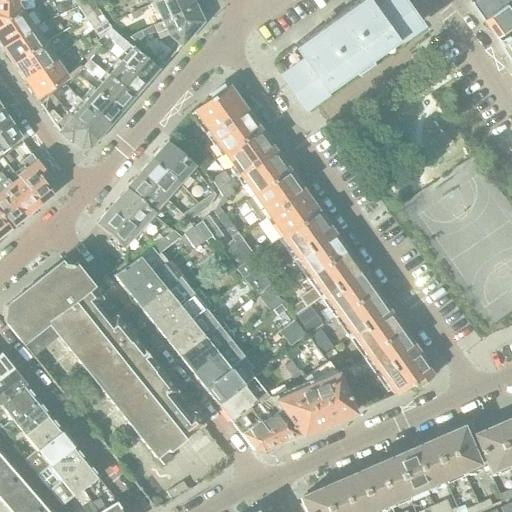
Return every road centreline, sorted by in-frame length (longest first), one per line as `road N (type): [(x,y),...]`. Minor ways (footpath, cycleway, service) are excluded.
road 1 (residential): [(224,41),(474,392)]
road 2 (residential): [(50,231),(264,484)]
road 3 (residential): [(264,484),(474,392)]
road 4 (residential): [(143,511),(0,343)]
road 5 (residential): [(89,195),(224,41)]
road 6 (residential): [(89,195),(0,70)]
road 7 (residential): [(511,114),(436,0)]
